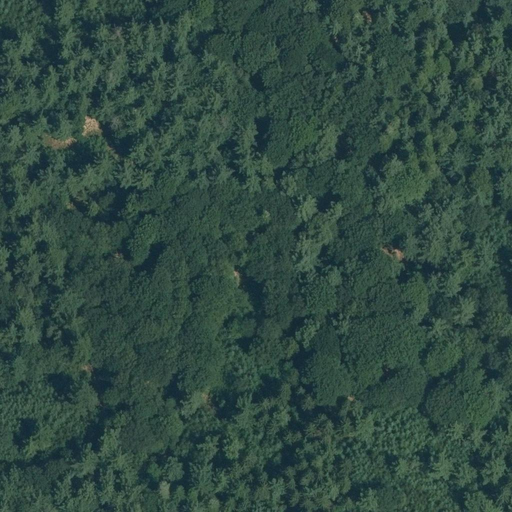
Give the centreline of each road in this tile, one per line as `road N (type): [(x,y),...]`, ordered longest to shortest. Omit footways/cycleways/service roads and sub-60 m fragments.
road 1 (track): [(511,130),(375,228),(237,284),(199,359),(144,511)]
road 2 (track): [(140,511),(0,99)]
